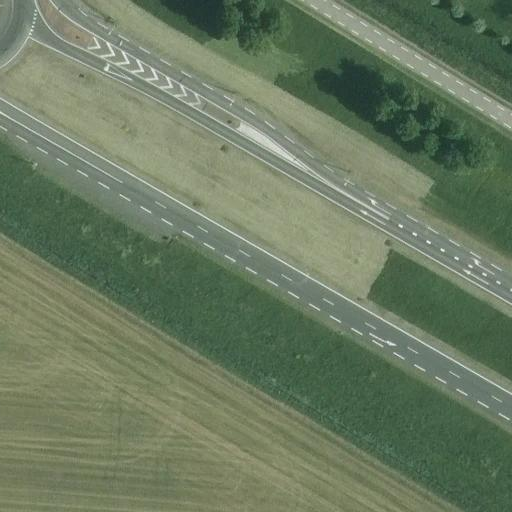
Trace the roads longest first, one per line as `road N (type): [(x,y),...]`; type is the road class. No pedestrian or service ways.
road 1 (primary): [(1,105),(511,401)]
road 2 (primary): [(385,224),(22,24)]
road 3 (primary): [(385,224),(313,166),(57,0)]
road 4 (unclassified): [(511,118),(316,0)]
road 5 (primary): [(511,298),(385,224)]
